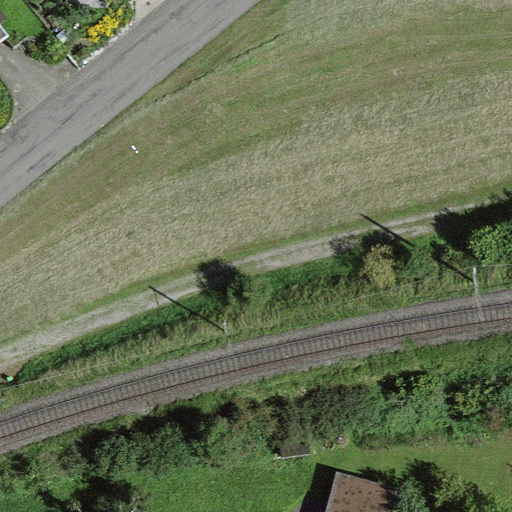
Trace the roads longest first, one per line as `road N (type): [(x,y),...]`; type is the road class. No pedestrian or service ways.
road 1 (track): [(511,203),(304,250),(0,357)]
road 2 (tertiary): [(220,0),(0,176)]
